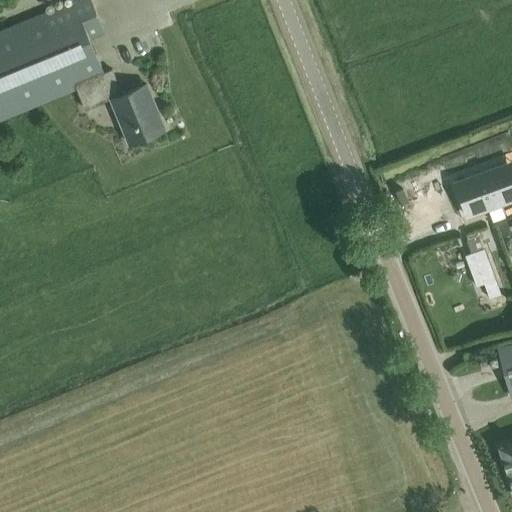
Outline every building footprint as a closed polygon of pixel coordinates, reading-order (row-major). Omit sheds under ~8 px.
[(144,85),(121,94),(111,70),(103,73),(89,39),(105,33),(91,0),(71,0),(0,29),(0,121),(76,89),(84,109),(109,99),(128,144),(163,130),(144,85)] [(455,181),(464,206),(477,201),(481,210),(511,198),(511,161),(511,160),(455,181)] [(502,294),(484,248),(466,255),(477,286),(484,284),(490,299),(502,294)] [(510,398),(511,397),(511,343),(496,348),(510,398)] [(511,444),(497,450),(505,473),(511,471),(511,444)]
